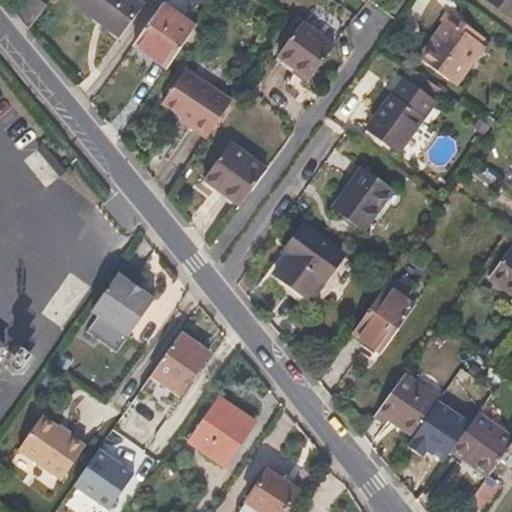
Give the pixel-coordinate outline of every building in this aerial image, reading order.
[(29,30),(47,5),(39,0),(29,0),(17,16),(29,30)] [(99,14),(108,0),(67,0),(94,20),(99,14)] [(119,37),(143,5),(136,0),(108,0),(99,14),(94,20),(119,37)] [(511,0),(493,0),(511,12),(511,0)] [(167,68),(194,28),(162,7),(134,46),(167,68)] [(458,84),(486,45),(443,16),(417,54),(458,84)] [(307,79),(331,46),(302,25),(277,58),(307,79)] [(205,142),(231,104),(184,72),(162,106),(189,124),(186,128),(205,142)] [(400,150),(436,99),(401,75),(364,126),(400,150)] [(242,200),(264,169),(228,144),(203,180),(222,193),(226,188),(242,200)] [(364,230),(394,189),(361,166),(332,209),(364,230)] [(311,299),(342,253),(304,227),(292,244),(296,246),(277,275),(311,299)] [(511,248),(489,280),(511,296),(511,308),(511,309),(511,308),(511,248)] [(129,338),(155,300),(119,274),(91,312),(129,338)] [(377,358),(415,305),(385,285),(348,339),(377,358)] [(180,395),(209,355),(181,335),(152,376),(180,395)] [(30,364),(15,350),(0,366),(15,380),(30,364)] [(490,390),(478,381),(460,369),(448,385),(455,389),(459,384),(483,400),(490,390)] [(415,436),(438,400),(404,376),(375,417),(388,426),(393,421),(415,436)] [(222,465),(252,423),(218,399),(188,441),(222,465)] [(61,479),(86,445),(43,414),(18,449),(61,479)] [(499,455),(509,440),(473,415),(446,455),(459,464),(463,459),(485,474),(493,462),(499,455)] [(511,464),(511,436),(509,440),(499,455),(511,464)] [(138,474),(102,450),(77,486),(114,511),(138,474)] [(474,507),(502,469),(493,462),(485,474),(466,500),(474,507)] [(265,511),(286,511),(301,491),(267,469),(247,499),(265,511)]
